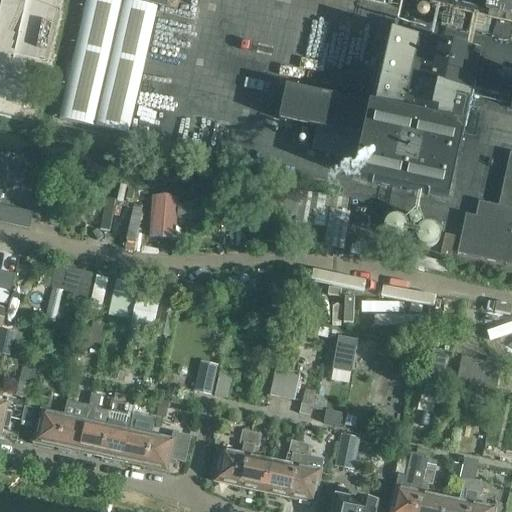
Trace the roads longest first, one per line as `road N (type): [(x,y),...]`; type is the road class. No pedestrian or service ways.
road 1 (residential): [(511,300),(329,258),(100,252),(0,231)]
road 2 (residential): [(0,452),(191,494),(236,511)]
